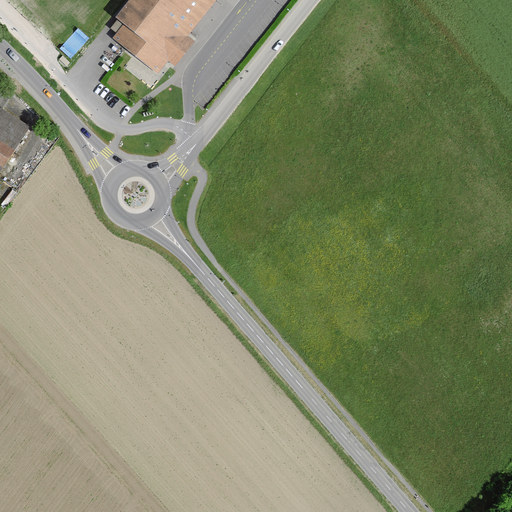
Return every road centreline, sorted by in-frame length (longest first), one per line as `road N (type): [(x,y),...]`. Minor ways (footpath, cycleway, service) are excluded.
road 1 (secondary): [(151,217),(409,511)]
road 2 (residential): [(310,0),(159,181)]
road 3 (secondary): [(0,46),(118,174)]
